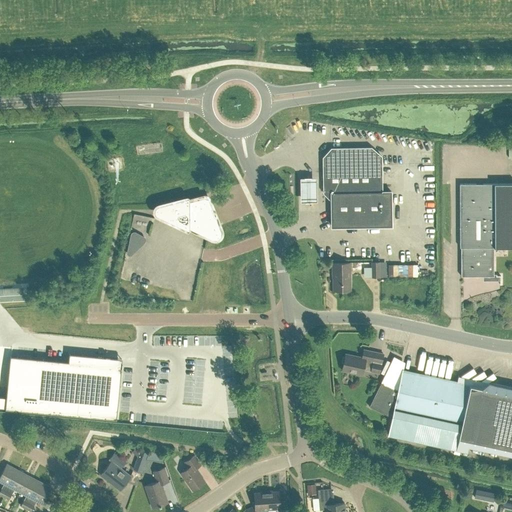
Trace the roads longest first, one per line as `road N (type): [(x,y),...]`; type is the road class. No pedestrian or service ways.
road 1 (primary): [(511,82),(262,88)]
road 2 (primary): [(265,110),(369,92),(511,89)]
road 3 (unclassified): [(511,345),(374,318),(288,317)]
road 4 (unclassified): [(91,318),(288,317)]
road 5 (tertiary): [(288,317),(276,236),(250,168)]
road 6 (primary): [(210,89),(71,98)]
road 7 (primary): [(71,98),(208,113)]
road 8 (residential): [(0,437),(63,468),(114,511)]
road 9 (tertiary): [(308,447),(288,317)]
road 10 (unclassified): [(194,511),(253,470),(308,447)]
